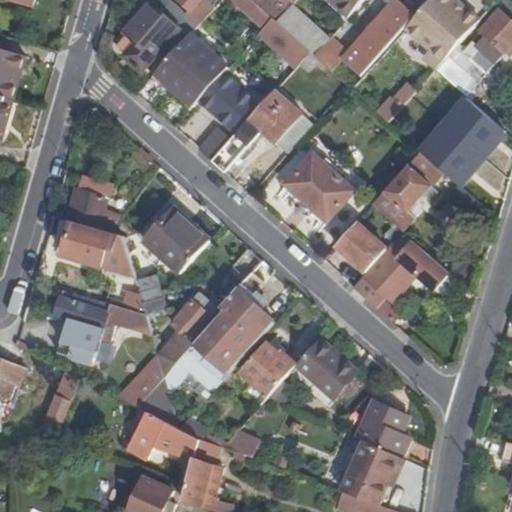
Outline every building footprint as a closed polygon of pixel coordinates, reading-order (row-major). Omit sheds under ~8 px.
[(193,39),(202,29),(190,18),(169,0),(163,0),(132,36),(133,37),(123,48),(132,56),(130,59),(147,75),(186,33),(193,39)] [(228,0),(183,0),(180,4),(193,16),(190,18),(202,29),(228,0)] [(262,8),(252,0),(231,0),(253,20),(262,8)] [(278,0),(288,8),(295,0),(278,0)] [(295,0),(288,8),(291,12),(295,8),(301,0),(295,0)] [(332,0),(353,19),(370,0),(332,0)] [(364,80),(395,45),(397,47),(407,36),(405,34),(419,19),(421,20),(438,0),(426,0),(418,11),(420,12),(416,15),(400,1),(350,58),(345,64),(364,80)] [(438,0),(421,20),(411,32),(434,53),(428,60),(441,72),(484,23),(458,0),(438,0)] [(277,22),(262,8),(253,20),(267,32),(277,22)] [(291,12),(280,24),(313,54),(315,56),(318,59),(333,42),(295,8),(291,12)] [(511,53),(511,21),(503,14),(484,35),(492,42),(482,53),(498,67),(508,56),(509,57),(511,53)] [(280,24),(277,22),(267,32),(263,37),(300,69),(313,54),(280,24)] [(415,43),(407,36),(397,47),(366,82),(356,94),(364,102),(369,97),(386,112),(382,117),(393,127),(399,120),(420,95),(404,81),(401,84),(390,97),(377,86),(388,74),(415,43)] [(230,73),(193,39),(160,77),(198,111),(204,103),(224,81),(230,73)] [(343,51),(333,42),(318,59),(323,62),(327,67),(343,51)] [(27,60),(0,50),(0,149),(2,149),(27,60)] [(345,64),(350,58),(343,51),(327,67),(338,76),(350,88),(356,94),(366,82),(364,80),(345,64)] [(318,59),(315,56),(304,67),(312,74),(323,62),(318,59)] [(325,96),(341,89),(334,73),(317,81),(325,96)] [(401,84),(388,74),(377,86),(390,97),(401,84)] [(446,79),(439,74),(430,85),(436,90),(446,79)] [(160,77),(156,81),(193,115),(198,111),(160,77)] [(235,91),(224,81),(204,103),(236,131),(260,104),(248,93),(242,99),(234,93),(235,91)] [(233,145),(215,165),(228,176),(264,135),(280,149),(307,119),(280,94),(233,145)] [(435,101),(432,98),(427,104),(430,107),(421,118),(447,141),(468,118),(441,94),(435,101)] [(289,157),(316,127),(307,119),(280,149),(289,157)] [(399,120),(393,127),(398,131),(403,124),(399,120)] [(221,133),(202,153),(215,165),(233,145),(221,133)] [(425,155),(432,161),(438,154),(418,136),(412,143),(425,155)] [(435,190),(448,176),(432,161),(425,155),(377,208),(407,235),(442,197),(435,190)] [(357,196),(317,160),(290,190),(331,226),(357,196)] [(86,183),(83,193),(109,201),(114,203),(116,192),(86,183)] [(101,232),(104,216),(109,201),(83,193),(75,224),(101,232)] [(134,231),(150,215),(142,208),(127,224),(134,231)] [(184,277),(214,244),(178,212),(148,246),(184,277)] [(112,235),(123,220),(104,216),(101,232),(112,235)] [(138,279),(127,239),(112,235),(101,232),(75,224),(66,258),(138,279)] [(370,277),(391,254),(362,228),(341,250),(370,277)] [(409,239),(406,236),(391,254),(370,277),(356,291),(377,310),(388,298),(394,303),(432,260),(417,246),(409,255),(402,249),(409,239)] [(144,300),(164,293),(159,277),(139,283),(144,300)] [(170,313),(164,293),(144,300),(149,318),(170,313)] [(227,383),(277,326),(240,293),(224,310),(229,314),(199,347),(225,370),(220,376),(227,383)] [(120,326),(155,337),(150,319),(67,295),(61,318),(87,326),(77,358),(98,365),(104,344),(114,346),(120,326)] [(168,382),(199,347),(229,314),(224,310),(224,309),(221,313),(203,296),(175,327),(183,334),(161,359),(168,382)] [(384,316),(391,322),(395,316),(389,311),(384,316)] [(340,357),(323,342),(300,368),(300,369),(338,403),(359,380),(337,361),(340,357)] [(273,347),(267,353),(279,363),(284,357),(273,347)] [(258,387),(273,400),(286,384),(300,369),(300,368),(286,355),(284,357),(279,363),(267,353),(246,376),(258,387)] [(123,403),(141,412),(158,393),(168,382),(161,359),(123,403)] [(0,395),(14,401),(20,387),(23,388),(29,373),(0,361),(0,395)] [(75,405),(84,382),(70,376),(61,399),(60,399),(44,438),(59,444),(76,406),(75,405)] [(165,398),(171,392),(168,382),(158,393),(165,398)] [(273,400),(272,401),(285,407),(296,393),(286,384),(273,400)] [(264,409),(272,401),(273,400),(258,387),(249,396),(264,409)] [(141,412),(151,417),(182,433),(171,392),(165,398),(158,393),(141,412)] [(375,404),(358,440),(367,444),(403,460),(411,441),(402,437),(409,419),(375,404)] [(159,450),(197,464),(202,443),(190,436),(182,433),(151,417),(131,453),(150,464),(159,450)] [(190,436),(195,427),(190,425),(182,433),(190,436)] [(203,443),(204,443),(208,433),(195,427),(190,436),(202,443),(203,443)] [(263,442),(243,433),(226,452),(255,462),(263,442)] [(216,468),(222,450),(204,443),(197,464),(186,509),(199,511),(235,511),(236,508),(218,504),(227,471),(216,468)] [(403,460),(367,444),(344,495),(346,496),(382,509),(403,460)] [(176,511),(179,507),(172,504),(176,496),(148,482),(138,503),(127,498),(120,511),(176,511)] [(390,511),(382,509),(346,496),(340,511),(344,511),(390,511)]
